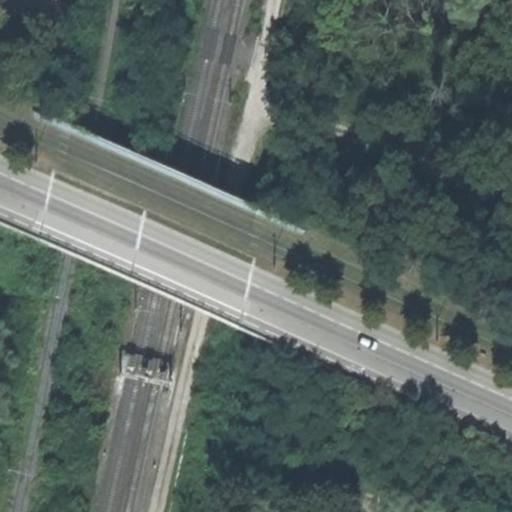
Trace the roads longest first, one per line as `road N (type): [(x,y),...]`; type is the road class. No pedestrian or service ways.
road 1 (secondary): [(511,400),(0,174)]
road 2 (track): [(153,511),(274,0)]
road 3 (track): [(252,103),(511,206)]
